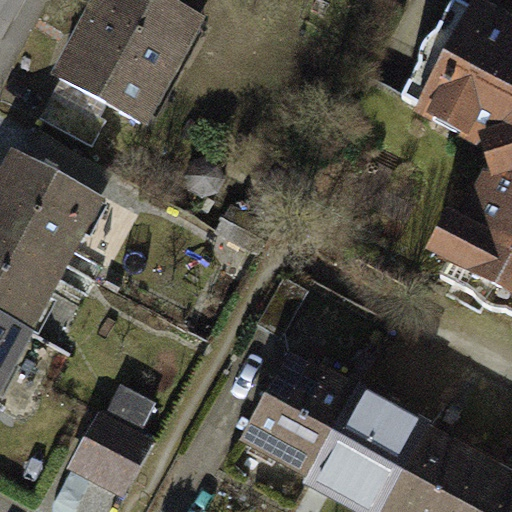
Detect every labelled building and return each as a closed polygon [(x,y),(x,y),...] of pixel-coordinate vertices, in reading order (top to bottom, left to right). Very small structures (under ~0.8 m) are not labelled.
[(156,0),(103,0),(61,82),(148,127),(202,24),(156,0)] [(482,141),(499,181),(511,156),(511,29),(460,2),(407,99),(482,141)] [(23,156),(0,198),(0,233),(67,269),(104,201),(23,156)] [(511,156),(499,181),(447,276),(511,310),(511,156)] [(0,233),(0,320),(30,337),(67,269),(0,233)] [(0,320),(0,391),(30,337),(0,320)] [(362,400),(292,362),(247,446),(316,483),(362,400)] [(127,499),(174,411),(125,386),(78,474),(127,499)] [(390,511),(431,437),(362,400),(316,483),(369,511),(390,511)] [(480,511),(500,475),(431,437),(390,511),(480,511)] [(511,511),(511,480),(500,475),(480,511),(511,511)]
